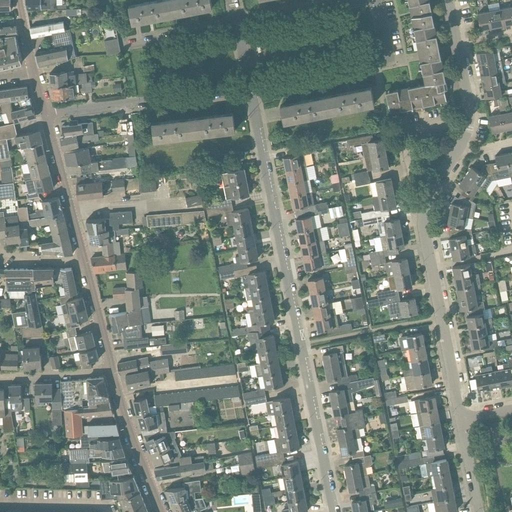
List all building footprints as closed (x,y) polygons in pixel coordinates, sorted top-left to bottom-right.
[(0,0),(0,10),(12,10),(11,0),(0,0)] [(67,10),(67,9),(66,5),(57,5),(56,0),(25,0),(26,10),(43,9),(43,10),(48,10),(48,11),(67,10)] [(132,23),(172,16),(169,0),(162,0),(129,7),(132,23)] [(169,0),(172,16),(212,8),(210,0),(169,0)] [(421,61),(425,84),(386,92),(390,112),(447,101),(444,89),(447,89),(447,88),(449,88),(450,88),(448,79),(447,79),(447,80),(445,80),(441,57),(439,48),(429,0),(408,0),(419,53),(421,61)] [(503,26),(511,24),(511,9),(511,8),(500,10),(503,26)] [(492,28),(503,26),(500,10),(489,12),(492,28)] [(481,31),(492,28),(489,12),(477,14),(481,31)] [(34,37),(65,31),(63,22),(31,28),(33,37),(34,37)] [(17,27),(15,27),(0,28),(0,36),(16,36),(18,36),(17,27)] [(39,67),(41,66),(69,60),(69,59),(67,47),(66,47),(65,40),(67,40),(66,33),(54,35),(56,42),(57,42),(58,49),(36,53),(39,67)] [(0,36),(0,67),(23,62),(16,36),(0,36)] [(118,39),(104,41),(107,55),(121,54),(118,39)] [(479,65),(495,62),(494,54),(499,53),(499,49),(476,54),(479,65)] [(481,76),(503,72),(502,68),(497,69),(495,62),(479,65),(481,76)] [(51,87),(92,82),(93,82),(92,73),(87,74),(87,73),(68,75),(68,72),(50,74),(51,87)] [(483,88),(500,85),(498,77),(504,76),(503,72),(481,76),(483,88)] [(52,100),(77,97),(77,92),(79,91),(84,91),(85,93),(93,93),(92,82),(51,87),(52,100)] [(485,99),(508,94),(507,91),(501,92),(500,85),(483,88),(485,99)] [(33,106),(31,98),(29,98),(27,86),(9,89),(10,102),(20,100),(22,109),(33,106)] [(329,114),(351,109),(374,104),(371,88),(325,97),(329,114)] [(12,111),(10,102),(9,89),(0,90),(0,103),(2,103),(3,114),(7,113),(12,111)] [(284,123),(329,114),(325,97),(280,106),(284,123)] [(15,123),(36,118),(33,106),(22,109),(12,111),(7,113),(10,124),(15,123)] [(504,131),(511,128),(511,112),(501,115),(504,131)] [(194,136),(214,133),(235,131),(233,114),(192,119),(194,136)] [(492,133),(504,131),(501,115),(489,117),(492,133)] [(154,141),(194,136),(192,119),(152,124),(154,141)] [(70,126),(62,127),(64,137),(92,132),(94,131),(93,123),(78,125),(78,121),(70,122),(70,126)] [(122,132),(128,131),(127,122),(120,123),(120,132),(122,132)] [(24,148),(42,143),(39,133),(33,135),(32,133),(18,136),(15,123),(10,124),(0,126),(0,161),(11,160),(7,140),(15,138),(17,143),(20,142),(21,148),(24,148)] [(63,149),(79,146),(78,144),(99,141),(98,134),(93,135),(92,132),(64,137),(60,137),(63,149)] [(364,157),(386,153),(383,140),(373,142),(372,136),(347,141),(348,147),(362,144),(364,157)] [(28,164),(46,159),(42,143),(24,148),(28,164)] [(286,171),(307,167),(304,155),(317,153),(315,147),(297,150),(298,155),(283,158),(286,171)] [(68,166),(92,162),(88,148),(65,153),(68,166)] [(240,150),(230,152),(232,160),(243,159),(240,150)] [(365,158),(367,171),(368,171),(368,172),(373,171),(373,170),(388,167),(386,153),(364,157),(364,158),(365,158)] [(495,180),(511,177),(506,154),(495,157),(496,163),(490,164),(493,177),(495,180)] [(70,174),(99,170),(127,168),(137,167),(137,163),(136,163),(136,157),(130,157),(126,157),(98,162),(92,162),(68,166),(70,174)] [(26,182),(50,175),(46,159),(28,164),(31,173),(23,175),(24,181),(26,181),(26,182)] [(487,178),(493,177),(490,164),(484,165),(480,173),(471,167),(465,177),(480,186),(486,177),(487,178)] [(224,187),(246,183),(244,170),(227,173),(225,173),(223,167),(199,172),(200,178),(222,174),(224,187)] [(289,184),(304,181),(309,180),(307,167),(286,171),(289,184)] [(369,178),(368,172),(368,171),(367,171),(353,174),(355,180),(369,178)] [(333,183),(341,182),(339,173),(332,174),(333,183)] [(38,192),(53,188),(50,175),(26,182),(28,192),(26,193),(28,199),(39,197),(38,192)] [(461,194),(472,201),(475,197),(473,196),(480,186),(465,177),(459,186),(464,190),(461,194)] [(141,191),(157,189),(156,178),(140,180),(141,191)] [(370,184),(369,178),(355,180),(356,187),(369,184),(370,184)] [(378,196),(393,193),(391,179),(375,183),(378,196)] [(291,196),(307,193),(304,181),(289,184),(291,196)] [(78,199),(104,196),(102,182),(92,183),(78,185),(77,185),(78,199)] [(0,200),(16,198),(14,183),(2,185),(0,185),(0,200)] [(207,210),(232,205),(230,199),(249,195),(246,183),(224,187),(227,199),(219,200),(219,201),(206,204),(207,210)] [(327,202),(314,205),(312,192),(307,193),(291,196),(294,209),(304,207),(305,212),(328,208),(327,202)] [(363,221),(389,215),(388,209),(396,207),(393,193),(378,196),(372,197),(375,211),(361,214),(363,221)] [(202,194),(186,197),(188,207),(203,204),(202,194)] [(450,214),(467,218),(469,207),(468,206),(472,201),(461,194),(455,204),(452,203),(450,214)] [(42,218),(63,214),(59,197),(42,201),(44,210),(40,210),(42,218)] [(233,225),(250,222),(248,209),(233,212),(232,205),(207,210),(208,217),(222,214),(225,214),(228,226),(233,225)] [(332,217),(344,215),(343,205),(330,207),(332,217)] [(28,228),(20,229),(19,225),(19,221),(29,220),(29,219),(27,207),(17,208),(18,216),(4,218),(0,218),(0,236),(0,237),(7,236),(8,243),(21,241),(22,246),(27,246),(31,245),(28,228)] [(298,232),(321,228),(319,215),(329,213),(328,208),(305,212),(306,217),(296,219),(298,232)] [(69,238),(67,232),(63,214),(42,218),(29,219),(29,220),(31,228),(50,225),(53,241),(69,238)] [(472,234),(471,232),(471,230),(465,229),(467,218),(450,214),(448,225),(453,226),(452,231),(458,232),(459,232),(460,236),(472,234)] [(402,233),(401,232),(399,219),(390,221),(389,215),(363,221),(364,226),(383,222),(386,236),(402,233)] [(90,233),(119,230),(119,224),(132,223),(131,217),(86,221),(90,233)] [(341,236),(351,234),(348,221),(340,223),(338,223),(341,236)] [(236,237),(253,234),(250,222),(233,225),(236,237)] [(301,245),(324,241),(321,228),(298,232),(301,245)] [(103,257),(125,255),(125,254),(124,254),(124,252),(121,252),(120,242),(116,242),(116,238),(130,237),(129,230),(119,230),(90,233),(93,244),(103,245),(103,257)] [(399,254),(398,248),(404,247),(402,233),(386,236),(380,237),(383,251),(369,254),(370,260),(385,257),(399,254)] [(238,249),(255,246),(253,234),(236,237),(238,249)] [(451,249),(468,246),(467,240),(473,238),(472,234),(460,236),(449,239),(451,249)] [(53,241),(57,254),(73,255),(69,238),(53,241)] [(39,253),(57,254),(53,241),(38,244),(39,253)] [(303,258),(326,253),(324,241),(301,245),(303,258)] [(240,269),(247,268),(246,261),(258,259),(255,246),(238,249),(239,257),(235,258),(236,263),(232,264),(218,267),(219,273),(233,270),(240,269)] [(476,256),(475,252),(469,253),(468,246),(451,249),(453,261),(476,256)] [(344,268),(356,266),(352,248),(345,249),(347,261),(343,262),(344,268)] [(306,271),(321,268),(329,266),(326,253),(303,258),(306,271)] [(95,272),(127,269),(125,255),(103,257),(102,258),(92,259),(95,272)] [(385,257),(370,260),(372,266),(385,263),(386,263),(385,257)] [(406,259),(386,263),(385,263),(388,277),(409,273),(406,259)] [(455,279),(472,275),(471,269),(476,268),(475,263),(453,268),(455,279)] [(247,268),(240,269),(242,276),(247,275),(248,282),(244,283),(245,288),(250,287),(267,284),(264,271),(258,273),(256,266),(247,268)] [(345,274),(357,272),(356,266),(344,268),(345,274)] [(25,269),(5,270),(6,278),(8,290),(23,290),(24,295),(25,303),(26,311),(12,314),(15,328),(22,327),(29,327),(36,326),(42,326),(36,292),(35,288),(31,269),(25,269)] [(31,269),(35,288),(37,287),(40,287),(54,285),(54,279),(56,279),(56,286),(64,285),(61,270),(60,269),(54,269),(31,269)] [(72,269),(61,270),(64,285),(66,295),(77,294),(72,270),(72,269)] [(220,280),(234,277),(233,270),(219,273),(220,280)] [(378,300),(399,295),(398,290),(412,287),(409,273),(388,277),(390,291),(377,293),(378,300)] [(457,289),(480,285),(479,281),(473,282),(472,275),(455,279),(457,289)] [(311,294),(326,291),(323,278),(308,281),(311,294)] [(143,288),(143,280),(127,281),(128,289),(139,288),(143,288)] [(498,281),(501,292),(507,291),(505,280),(498,281)] [(252,300),(269,296),(267,284),(250,287),(251,295),(247,296),(248,300),(252,300)] [(459,300),(476,297),(475,290),(480,289),(480,285),(457,289),(459,300)] [(128,312),(129,324),(129,325),(141,324),(151,323),(148,307),(147,297),(140,298),(139,288),(128,289),(125,289),(125,288),(113,289),(114,298),(126,297),(128,312)] [(313,306),(328,303),(326,291),(311,294),(313,306)] [(64,314),(86,309),(83,298),(73,300),(72,295),(59,298),(64,314)] [(402,316),(417,313),(414,299),(400,302),(399,295),(378,300),(379,306),(393,303),(396,317),(402,316)] [(254,312),(271,309),(269,296),(252,300),(254,312)] [(461,311),(484,306),(483,302),(477,303),(476,297),(459,300),(461,311)] [(0,307),(10,307),(9,299),(0,299),(0,307)] [(315,319),(336,315),(335,308),(330,309),(328,303),(313,306),(315,319)] [(75,328),(80,327),(79,322),(88,319),(86,309),(64,314),(66,323),(68,330),(75,328)] [(247,334),(265,330),(269,330),(268,323),(274,321),(271,309),(254,312),(246,314),(248,327),(230,331),(231,337),(247,334)] [(122,331),(124,340),(142,338),(141,324),(129,325),(129,324),(128,312),(109,315),(113,333),(122,331)] [(469,329),(492,324),(491,320),(485,321),(484,314),(467,317),(469,329)] [(328,335),(352,330),(351,324),(338,327),(336,315),(315,319),(318,332),(327,330),(328,335)] [(153,325),(153,335),(165,334),(165,324),(153,325)] [(471,338),(488,335),(487,329),(492,328),(492,324),(469,329),(471,338)] [(36,326),(37,336),(44,336),(43,326),(42,326),(36,326)] [(72,351),(95,345),(92,332),(77,335),(75,328),(68,330),(66,330),(66,332),(62,333),(63,339),(69,338),(72,351)] [(258,352),(275,349),(272,336),(266,336),(265,330),(247,334),(248,340),(250,340),(253,353),(258,352)] [(374,343),(386,341),(384,334),(373,337),(374,343)] [(409,349),(424,346),(421,334),(406,337),(409,349)] [(473,350),(496,345),(495,341),(489,342),(488,335),(471,338),(473,350)] [(124,349),(149,347),(149,338),(142,338),(124,340),(123,340),(124,349)] [(160,346),(160,354),(184,352),(188,352),(187,343),(184,344),(161,346),(160,346)] [(325,368),(345,364),(343,352),(344,352),(342,346),(331,348),(332,354),(323,355),(325,368)] [(411,363),(426,359),(424,346),(409,349),(411,363)] [(31,348),(34,369),(34,371),(42,370),(41,354),(40,354),(39,347),(31,348)] [(24,369),(34,369),(31,348),(23,348),(23,351),(24,362),(24,369)] [(91,362),(99,360),(96,349),(80,353),(81,360),(79,360),(81,369),(92,368),(91,362)] [(260,364),(277,360),(275,349),(258,352),(260,364)] [(0,365),(0,367),(18,368),(18,362),(24,362),(23,351),(18,351),(11,351),(1,351),(0,351),(0,365)] [(53,369),(61,368),(58,356),(50,357),(53,369)] [(138,371),(150,369),(152,375),(160,374),(163,374),(169,373),(167,360),(162,361),(163,361),(149,363),(148,357),(136,360),(118,364),(120,376),(126,375),(126,376),(139,373),(138,371)] [(414,375),(429,371),(426,359),(411,363),(414,375)] [(263,376),(280,373),(277,360),(260,364),(254,365),(257,377),(263,376)] [(338,385),(358,381),(356,375),(348,376),(345,364),(325,368),(328,381),(337,379),(338,385)] [(501,388),(511,385),(511,383),(508,364),(503,365),(504,370),(498,371),(501,388)] [(490,390),(501,388),(498,371),(492,372),(491,367),(486,368),(490,390)] [(478,392),(490,390),(486,368),(480,369),(481,374),(475,376),(478,392)] [(128,388),(151,384),(149,377),(152,376),(152,375),(150,369),(138,371),(139,373),(126,376),(128,388)] [(404,376),(407,390),(432,385),(429,371),(414,375),(404,376)] [(263,376),(265,389),(282,386),(280,373),(263,376)] [(97,403),(109,400),(108,396),(109,396),(103,378),(87,379),(87,380),(60,382),(61,390),(62,411),(66,410),(66,411),(78,410),(78,408),(98,406),(97,403)] [(333,406),(354,402),(351,390),(374,385),(377,397),(381,396),(378,379),(374,380),(373,378),(358,381),(338,385),(339,390),(330,392),(333,406)] [(62,425),(62,411),(61,390),(52,390),(52,384),(35,384),(36,405),(45,405),(44,401),(52,401),(53,425),(62,425)] [(9,386),(10,402),(10,409),(11,409),(11,411),(21,411),(22,408),(22,402),(21,385),(9,386)] [(238,386),(232,387),(233,397),(240,397),(238,386)] [(244,400),(265,396),(264,389),(256,390),(257,391),(243,394),(244,400)] [(0,416),(3,416),(3,425),(4,432),(14,431),(12,416),(11,411),(11,409),(10,409),(5,409),(4,390),(0,390),(0,416)] [(265,403),(267,402),(265,396),(244,400),(245,407),(265,403)] [(387,406),(398,404),(397,397),(385,399),(387,406)] [(417,413),(436,409),(434,397),(414,400),(417,413)] [(138,416),(150,414),(146,398),(134,401),(138,416)] [(289,398),(267,402),(265,403),(268,415),(274,414),(291,411),(289,398)] [(116,424),(82,425),(81,417),(113,414),(114,414),(110,401),(109,401),(109,400),(97,403),(98,406),(78,408),(78,410),(66,411),(67,436),(69,436),(90,435),(98,435),(119,434),(116,424)] [(345,422),(363,418),(361,410),(355,411),(354,402),(333,406),(335,418),(344,416),(345,422)] [(161,405),(160,406),(161,412),(157,413),(150,414),(138,416),(143,435),(168,432),(164,405),(161,405)] [(419,426),(439,422),(436,409),(417,413),(419,426)] [(277,426),(294,423),(291,411),(274,414),(277,426)] [(340,443),(361,439),(359,429),(364,428),(363,418),(345,422),(346,427),(337,429),(340,443)] [(426,438),(441,435),(439,422),(419,426),(422,439),(426,438)] [(279,438),(296,435),(294,423),(277,426),(279,438)] [(154,438),(146,442),(151,454),(169,447),(170,449),(177,446),(174,438),(176,438),(175,432),(158,434),(152,435),(154,438)] [(82,449),(122,447),(119,438),(98,439),(98,442),(91,442),(90,435),(69,436),(69,440),(77,440),(81,439),(82,449)] [(279,438),(282,451),(299,448),(296,435),(279,438)] [(426,438),(429,451),(444,448),(441,435),(426,438)] [(353,459),(364,457),(361,439),(340,443),(342,455),(351,453),(353,459)] [(169,447),(151,454),(156,464),(164,461),(165,463),(169,461),(171,467),(180,465),(204,461),(203,456),(191,458),(191,456),(184,457),(181,457),(178,448),(177,446),(170,449),(169,447)] [(102,453),(102,457),(125,456),(122,447),(82,449),(71,450),(72,464),(87,463),(89,463),(89,453),(102,453)] [(256,463),(282,458),(280,452),(255,457),(256,463)] [(251,453),(238,455),(240,466),(253,463),(251,453)] [(398,463),(409,460),(408,455),(397,457),(398,463)] [(367,475),(366,470),(366,468),(370,467),(374,463),(372,456),(364,457),(353,459),(354,464),(344,466),(347,479),(367,475)] [(283,478),(300,474),(297,462),(283,464),(282,458),(256,463),(258,469),(280,465),(283,478)] [(116,460),(103,462),(104,471),(107,471),(112,470),(112,473),(112,474),(132,471),(127,459),(116,460)] [(182,475),(206,471),(214,470),(212,460),(204,461),(180,465),(182,475)] [(399,469),(411,467),(409,460),(398,463),(399,469)] [(433,476),(449,473),(446,460),(431,463),(433,476)] [(87,463),(72,464),(62,464),(63,481),(76,481),(88,480),(87,470),(87,463)] [(255,473),(253,463),(240,466),(241,475),(255,473)] [(157,479),(182,475),(180,465),(171,467),(154,469),(157,479)] [(436,489),(451,486),(449,473),(433,476),(436,489)] [(285,490),(302,486),(300,474),(283,478),(285,490)] [(360,496),(376,493),(375,486),(370,487),(368,475),(367,475),(347,479),(350,492),(359,490),(360,496)] [(111,480),(100,480),(101,494),(106,493),(106,499),(120,498),(118,492),(139,489),(133,476),(111,480)] [(76,481),(76,489),(89,488),(89,480),(88,480),(76,481)] [(184,483),(185,489),(166,491),(171,502),(188,499),(193,499),(194,499),(196,499),(195,493),(202,492),(200,481),(184,483)] [(288,502),(305,499),(302,486),(285,490),(288,502)] [(404,495),(411,493),(409,486),(402,487),(404,495)] [(438,501),(454,500),(451,486),(436,489),(438,501)] [(118,492),(120,498),(125,511),(147,511),(139,489),(118,492)] [(353,511),(372,511),(374,511),(373,504),(378,503),(376,493),(360,496),(361,501),(352,503),(353,511)] [(405,502),(412,501),(411,493),(404,495),(405,502)] [(386,508),(404,504),(402,497),(385,501),(386,508)] [(192,511),(199,511),(207,508),(203,499),(196,500),(196,499),(194,499),(193,499),(188,499),(171,502),(174,511),(188,511),(192,511)] [(281,511),(306,511),(307,511),(305,499),(288,502),(289,509),(281,511)] [(435,511),(452,511),(456,511),(454,500),(438,501),(433,502),(435,511)]
